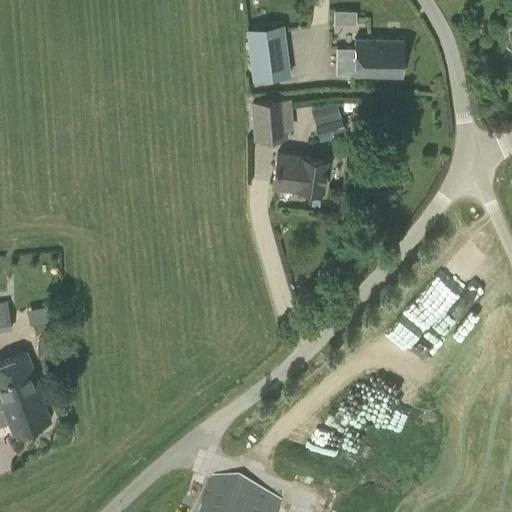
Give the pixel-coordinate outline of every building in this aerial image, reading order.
[(360,34),(359,7),(333,8),(335,35),(360,34)] [(284,21),(249,26),(255,76),(290,71),(284,21)] [(355,38),(355,47),(336,47),(335,74),(402,75),(403,39),(355,38)] [(292,128),(289,97),(250,101),(254,139),(282,137),(286,129),(292,128)] [(336,100),(310,108),(315,125),(341,117),(336,100)] [(341,117),(315,125),(319,137),(320,140),(328,138),(327,134),(345,128),(341,117)] [(326,158),(300,152),(277,150),(273,183),(296,187),(322,190),(326,158)] [(0,331),(12,329),(6,300),(0,301),(0,331)] [(388,369),(411,347),(394,330),(372,352),(388,369)] [(37,340),(37,347),(42,352),(49,352),(54,347),(54,340),(49,335),(42,335),(37,340)] [(25,351),(0,361),(0,407),(0,408),(3,407),(13,434),(49,420),(39,393),(41,393),(25,351)]
